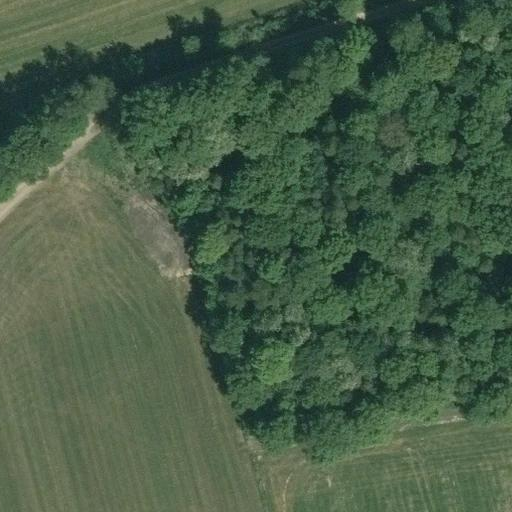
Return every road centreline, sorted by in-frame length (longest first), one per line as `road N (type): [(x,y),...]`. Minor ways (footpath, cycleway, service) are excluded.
road 1 (track): [(438,0),(179,83)]
road 2 (track): [(0,211),(101,120),(179,83)]
